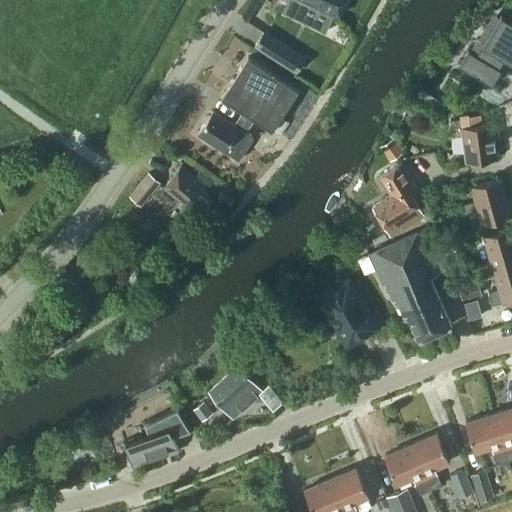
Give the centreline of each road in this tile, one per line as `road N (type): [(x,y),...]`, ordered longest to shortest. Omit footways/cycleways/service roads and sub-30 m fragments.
road 1 (unclassified): [(36,511),(126,486),(511,343)]
road 2 (tertiary): [(228,0),(105,187),(0,313)]
